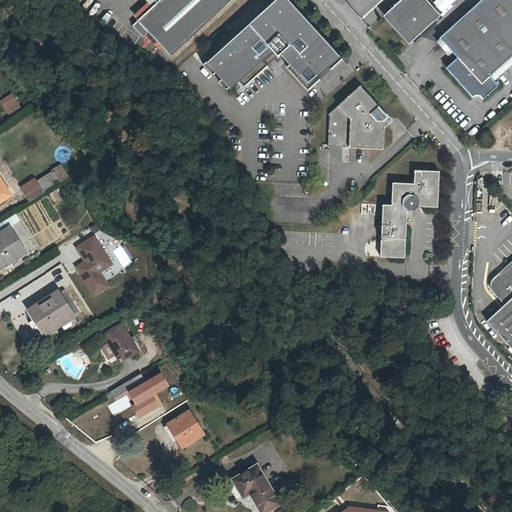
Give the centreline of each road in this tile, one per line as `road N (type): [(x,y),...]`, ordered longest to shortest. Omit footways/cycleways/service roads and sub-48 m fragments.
road 1 (unclassified): [(462,158),(463,316),(511,381)]
road 2 (unclassified): [(462,158),(324,0)]
road 3 (residential): [(155,511),(0,382)]
